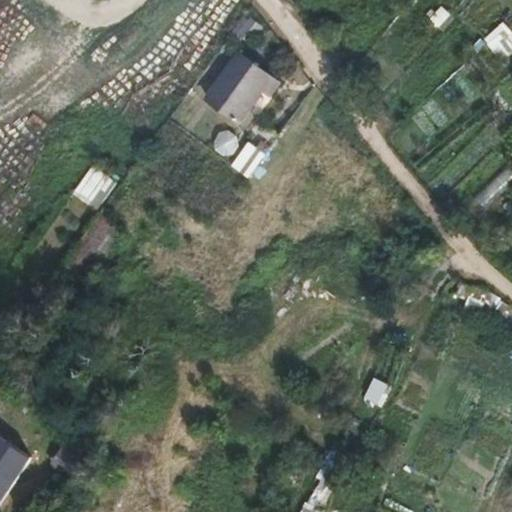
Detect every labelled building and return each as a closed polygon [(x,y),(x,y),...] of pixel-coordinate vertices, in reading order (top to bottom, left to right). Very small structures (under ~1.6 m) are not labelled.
[(441,6),(432,21),(445,29),(454,14),(441,6)] [(253,40),(264,24),(253,16),(241,32),(253,40)] [(511,49),(511,29),(505,21),(485,38),(502,58),(511,49)] [(248,111),(272,75),(242,54),(218,89),(248,111)] [(466,70),(450,80),(464,102),(480,93),(466,70)] [(185,127),(199,99),(187,93),(173,121),(185,127)] [(229,157),(243,141),(228,129),(215,145),(229,157)] [(233,166),(254,178),(269,152),(249,140),(233,166)] [(94,164),(74,192),(98,208),(117,180),(94,164)] [(0,381),(1,383),(59,301),(62,302),(86,270),(96,277),(126,236),(99,217),(52,282),(0,352),(0,381)] [(499,308),(511,321),(511,304),(508,300),(499,308)] [(76,411),(122,346),(136,326),(105,304),(91,322),(45,390),(76,411)] [(35,381),(82,316),(70,308),(23,373),(35,381)] [(382,408),(393,384),(375,376),(365,400),(382,408)] [(0,508),(35,457),(0,435),(0,508)] [(84,459),(66,447),(57,461),(74,473),(84,459)] [(80,477),(90,464),(84,459),(74,473),(80,477)]
